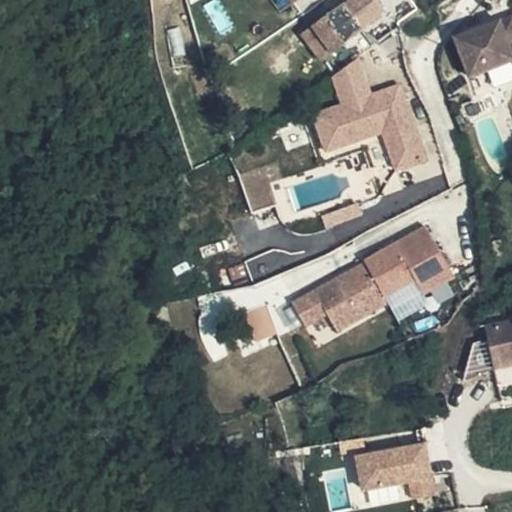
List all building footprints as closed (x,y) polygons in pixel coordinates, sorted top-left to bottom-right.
[(334,0),(321,10),(342,40),(375,17),(387,33),(405,18),(393,0),(392,0),(334,0)] [(342,40),(321,10),(310,18),(331,48),(342,40)] [(511,24),(508,14),(460,34),(476,73),(511,58),(511,24)] [(375,93),(362,60),(338,77),(347,103),(318,114),(331,150),(387,130),(400,168),(430,157),(407,93),(378,104),(375,93)] [(496,83),(511,77),(511,60),(490,68),(496,83)] [(403,83),(375,93),(378,104),(407,93),(403,83)] [(328,224),(364,211),(360,201),(324,214),(328,224)] [(458,273),(429,225),(369,259),(370,261),(320,290),(332,311),(341,326),(391,297),(387,290),(417,273),(428,291),(458,273)] [(332,311),(320,290),(297,303),(310,324),(332,311)] [(255,338),(277,334),(272,304),(250,307),(255,338)] [(511,332),(511,311),(503,313),(507,334),(511,332)] [(489,339),(470,344),(475,369),(494,364),(489,339)] [(361,462),(368,494),(414,483),(418,501),(439,496),(427,446),(361,462)]
